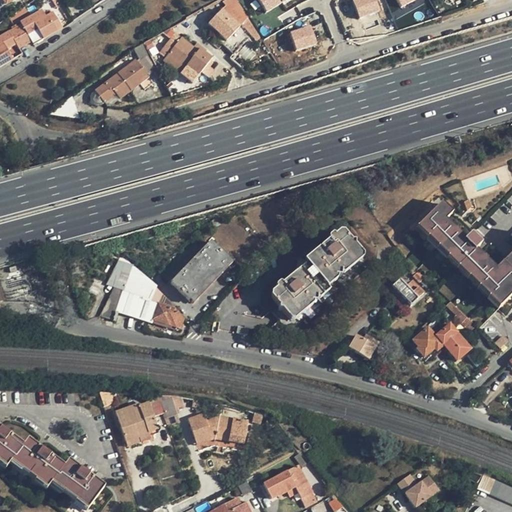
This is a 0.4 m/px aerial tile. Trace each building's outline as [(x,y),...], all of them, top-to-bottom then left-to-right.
[(207,24),(213,30),(219,35),(225,41),(237,29),(242,24),(248,17),(239,4),(234,0),(226,0),(221,4),(223,7),(207,24)] [(259,0),(266,13),(290,0),(259,0)] [(57,33),(47,17),(46,18),(42,11),(21,23),(24,28),(29,36),(37,31),(43,41),(57,33)] [(53,14),(47,17),(57,33),(63,29),(53,14)] [(260,37),(248,17),(242,24),(253,42),(260,37)] [(291,32),(296,52),(317,46),(312,27),(291,32)] [(24,28),(18,32),(27,47),(33,44),(29,36),(24,28)] [(219,48),(230,57),(247,39),(237,29),(225,41),(219,48)] [(216,38),(219,35),(213,30),(211,33),(216,38)] [(27,47),(18,32),(11,36),(16,45),(20,51),(27,47)] [(0,68),(13,61),(7,51),(16,45),(11,36),(9,33),(0,38),(0,68)] [(197,51),(193,47),(180,38),(176,43),(170,38),(159,52),(165,57),(162,61),(179,74),(185,65),(199,75),(211,58),(199,49),(197,51)] [(148,53),(143,44),(134,49),(132,50),(139,60),(146,55),(148,53)] [(139,60),(137,62),(146,74),(155,67),(146,55),(139,60)] [(146,74),(137,62),(135,60),(117,74),(130,91),(148,77),(146,74)] [(130,91),(117,74),(94,91),(104,104),(115,95),(119,100),(130,91)] [(511,294),(511,254),(511,253),(494,270),(492,273),(472,253),(461,243),(441,223),(443,221),(451,214),(441,203),(415,228),(497,310),(511,294)] [(451,229),(443,221),(441,223),(461,243),(464,241),(456,234),(457,233),(453,229),(451,229)] [(320,250),(303,264),(268,293),(267,297),(274,306),(274,312),(280,312),(285,319),(295,312),(306,303),(313,303),(313,300),(313,297),(324,289),(321,286),(330,278),(333,279),(338,279),(338,275),(338,271),(359,254),(352,246),(352,241),(347,241),(340,233),(336,232),(317,247),(320,250)] [(464,241),(461,243),(472,253),(474,251),(479,246),(469,236),(464,241)] [(210,242),(170,284),(189,300),(195,293),(197,295),(223,268),(221,266),(228,259),(210,242)] [(301,261),(303,264),(320,250),(317,247),(301,261)] [(494,270),(474,251),(472,253),(492,273),(494,270)] [(360,255),(359,254),(338,271),(338,275),(340,275),(359,259),(360,255)] [(76,257),(69,260),(69,262),(71,272),(78,271),(76,257)] [(109,282),(115,284),(116,282),(125,285),(131,267),(117,259),(109,282)] [(143,321),(155,288),(156,286),(132,268),(131,267),(125,285),(116,313),(120,314),(143,321)] [(419,281),(423,278),(417,272),(412,276),(418,282),(419,281)] [(402,276),(391,287),(410,306),(422,294),(417,289),(418,288),(411,281),(409,282),(402,276)] [(334,280),(333,279),(330,278),(321,286),(324,289),(334,280)] [(428,283),(423,278),(419,281),(425,287),(428,283)] [(116,282),(115,284),(99,317),(116,321),(120,314),(116,313),(125,285),(116,282)] [(153,320),(171,326),(180,329),(183,319),(155,288),(143,321),(152,324),(153,320)] [(326,291),(324,289),(313,297),(313,300),(315,300),(326,291)] [(459,312),(449,302),(444,306),(455,316),(459,312)] [(309,305),(306,303),(295,312),(285,319),(286,321),(290,321),(309,305)] [(470,332),(475,327),(459,312),(455,316),(454,317),(470,332)] [(170,330),(171,326),(153,320),(152,324),(170,330)] [(443,321),(429,332),(433,336),(446,325),(443,321)] [(433,336),(429,332),(423,325),(410,336),(413,339),(411,341),(417,348),(415,350),(426,361),(444,346),(456,360),(468,349),(454,333),(455,332),(448,324),(446,325),(433,336)] [(245,329),(235,327),(234,335),(244,337),(245,329)] [(362,340),(354,335),(346,349),(366,361),(377,342),(364,334),(362,340)] [(503,336),(495,345),(499,349),(508,341),(503,336)] [(109,394),(99,394),(103,407),(113,404),(109,394)] [(153,417),(162,414),(158,402),(156,396),(144,395),(148,405),(137,408),(136,406),(115,414),(125,442),(136,438),(138,443),(148,440),(146,435),(153,432),(157,431),(153,417)] [(180,424),(171,397),(170,396),(158,396),(164,414),(163,415),(167,428),(180,424)] [(202,403),(193,401),(192,407),(201,409),(202,403)] [(263,417),(255,414),(254,422),(262,423),(263,417)] [(203,415),(187,420),(195,440),(204,437),(206,442),(214,439),(243,444),(247,423),(218,417),(206,422),(203,415)] [(0,458),(8,464),(12,459),(21,446),(0,429),(0,458)] [(126,447),(138,443),(136,438),(125,442),(126,447)] [(26,440),(21,446),(12,459),(47,486),(51,481),(62,468),(26,440)] [(298,455),(294,458),(302,468),(306,465),(298,455)] [(66,462),(62,468),(51,481),(87,508),(101,490),(66,462)] [(271,500),(286,492),(293,488),(297,494),(305,508),(316,502),(297,466),(263,485),(271,500)] [(511,489),(483,476),(477,489),(511,503),(511,489)] [(253,477),(246,480),(247,482),(252,491),(253,493),(259,490),(253,477)] [(413,511),(438,494),(428,480),(416,489),(409,478),(396,488),(404,498),(399,501),(407,511),(413,511)] [(243,496),(252,491),(247,482),(239,487),(241,493),(243,496)] [(289,498),(297,494),(293,488),(286,492),(289,498)] [(144,498),(148,511),(149,511),(165,503),(161,492),(144,498)] [(250,511),(252,511),(248,502),(241,505),(237,498),(210,511),(250,511)] [(337,499),(329,503),(334,511),(344,507),(337,499)]
